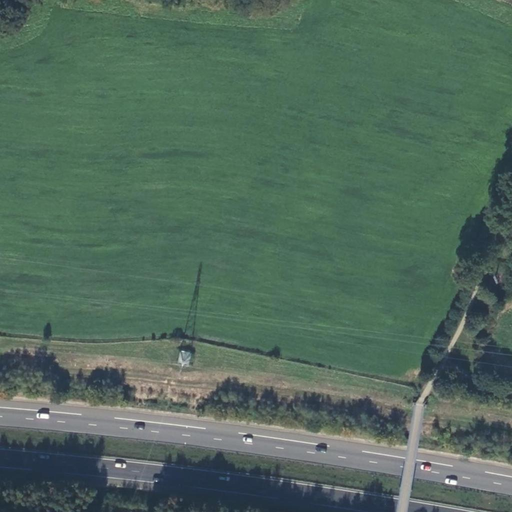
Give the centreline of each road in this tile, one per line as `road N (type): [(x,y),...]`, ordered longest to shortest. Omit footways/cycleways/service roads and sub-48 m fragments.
road 1 (trunk): [(511,485),(258,443),(0,416)]
road 2 (trunk): [(0,457),(424,511)]
